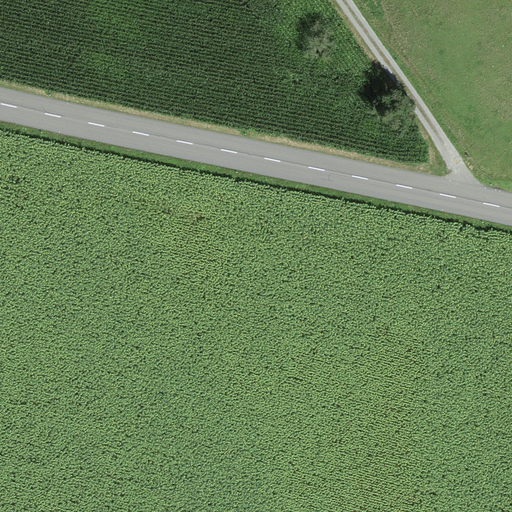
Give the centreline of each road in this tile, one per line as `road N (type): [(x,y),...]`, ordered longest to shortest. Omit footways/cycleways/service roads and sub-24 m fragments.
road 1 (tertiary): [(511,207),(0,100)]
road 2 (track): [(332,0),(464,195)]
